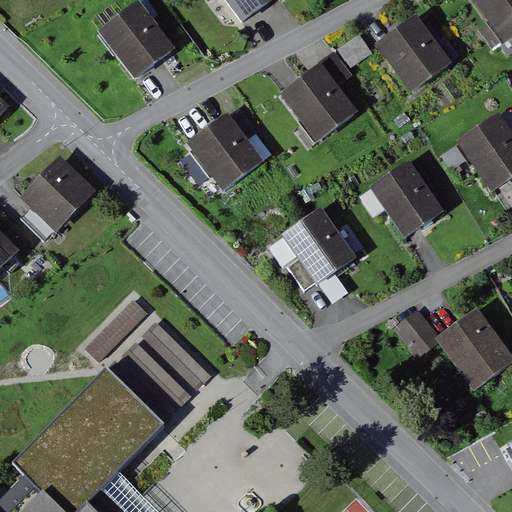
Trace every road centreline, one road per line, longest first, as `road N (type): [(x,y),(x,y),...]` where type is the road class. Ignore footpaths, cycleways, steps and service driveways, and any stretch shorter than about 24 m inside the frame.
road 1 (residential): [(100,150),(375,0)]
road 2 (residential): [(100,150),(306,351)]
road 3 (residential): [(306,351),(511,249)]
road 4 (residential): [(306,351),(464,511)]
